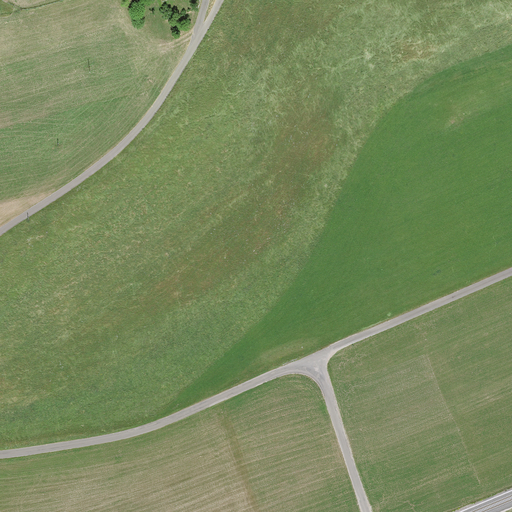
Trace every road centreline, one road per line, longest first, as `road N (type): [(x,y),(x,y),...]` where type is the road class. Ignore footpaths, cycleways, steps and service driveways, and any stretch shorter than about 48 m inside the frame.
road 1 (track): [(511,273),(130,437),(0,455)]
road 2 (track): [(219,0),(131,136),(0,230)]
road 3 (track): [(367,511),(315,359)]
